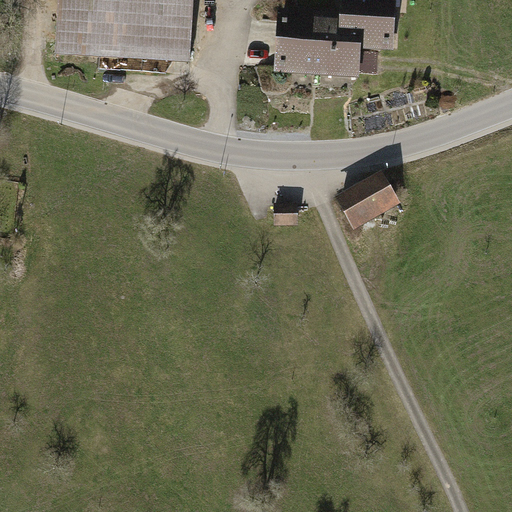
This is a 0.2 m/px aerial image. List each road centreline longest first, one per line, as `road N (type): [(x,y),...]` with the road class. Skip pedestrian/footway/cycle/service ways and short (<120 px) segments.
road 1 (tertiary): [(511,105),(390,147),(281,156),(222,150),(0,87)]
road 2 (track): [(310,156),(354,275),(462,511)]
road 3 (track): [(382,62),(511,85)]
